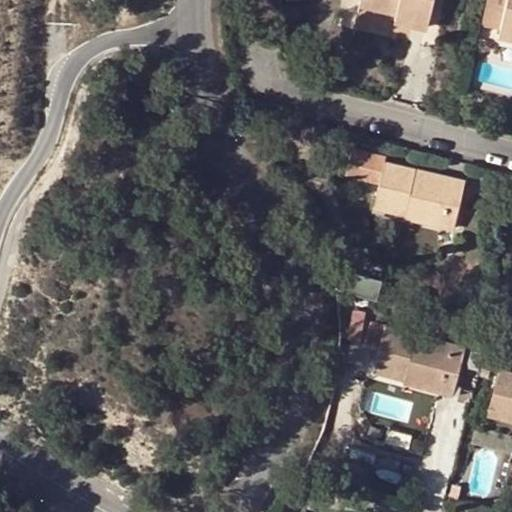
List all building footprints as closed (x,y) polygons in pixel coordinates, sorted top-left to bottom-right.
[(408,29),(425,32),(433,0),(360,0),(359,8),(395,18),(396,11),(411,14),(408,29)] [(511,0),(506,0),(498,40),(511,43),(511,0)] [(396,11),(395,18),(394,25),(408,29),(411,14),(396,11)] [(385,161),(350,152),(344,178),(379,186),(374,208),(404,215),(406,210),(454,221),(463,184),(447,180),(446,185),(413,177),(414,173),(384,166),(385,161)] [(446,185),(447,180),(414,173),(413,177),(446,185)] [(404,215),(404,219),(451,230),(454,221),(406,210),(404,215)] [(502,283),(501,305),(511,300),(506,282),(502,283)] [(373,373),(404,382),(405,376),(454,389),(464,353),(449,349),(447,353),(413,344),(415,339),(370,327),(364,347),(379,351),(373,373)] [(447,353),(449,349),(415,339),(413,344),(447,353)] [(511,377),(501,374),(489,417),(511,422),(511,377)] [(404,382),(403,385),(451,399),(454,389),(405,376),(404,382)]
